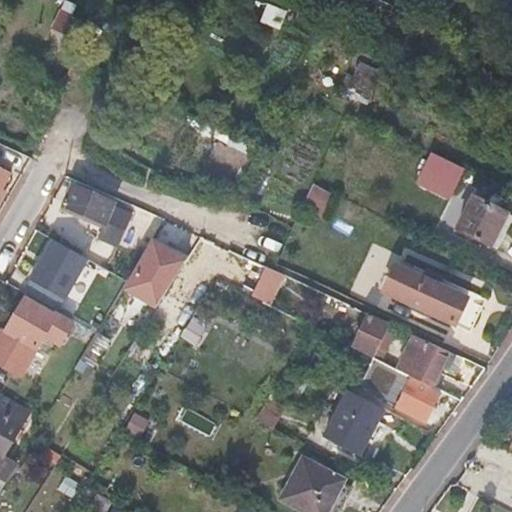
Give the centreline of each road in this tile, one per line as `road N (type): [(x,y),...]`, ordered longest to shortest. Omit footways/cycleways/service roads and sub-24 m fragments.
road 1 (residential): [(279,261),(53,158),(0,250)]
road 2 (residential): [(511,359),(397,511)]
